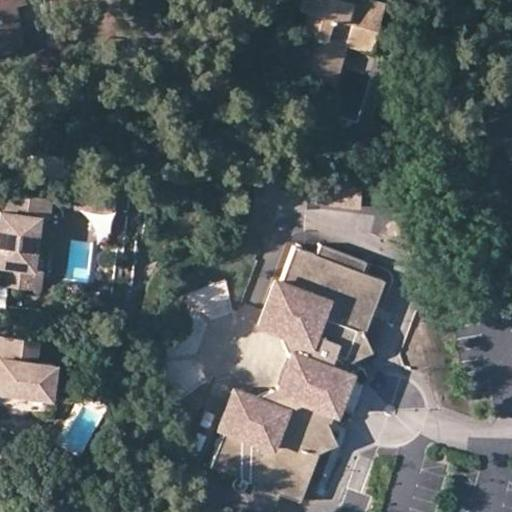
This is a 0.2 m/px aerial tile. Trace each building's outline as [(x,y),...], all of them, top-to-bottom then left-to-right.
[(13,3),(26,1),(26,0),(0,0),(0,49),(21,45),(13,3)] [(296,74),(332,83),(344,42),(367,49),(380,0),(299,0),(297,6),(305,9),(299,30),(306,32),(296,74)] [(511,113),(482,125),(489,143),(502,138),(511,163),(511,113)] [(358,181),(312,176),(309,201),(356,206),(358,181)] [(117,188),(80,183),(77,209),(78,209),(113,214),(117,188)] [(50,220),(52,199),(8,194),(5,212),(0,211),(0,212),(0,285),(41,292),(42,278),(38,276),(37,271),(33,271),(40,218),(50,220)] [(361,333),(380,280),(359,271),(363,261),(318,244),(314,253),(292,246),(280,277),(277,278),(260,323),(279,332),(289,357),(278,384),(254,393),(236,389),(218,437),(219,438),(208,467),(236,478),(234,480),(233,485),(236,489),(242,490),(247,488),(248,484),(250,481),(257,483),(253,491),(273,498),(275,493),(297,501),(316,452),(333,444),(326,426),(340,388),(350,360),(369,351),(361,333)] [(237,313),(228,278),(189,291),(175,310),(166,335),(163,355),(168,379),(180,401),(210,381),(198,360),(199,353),(210,326),(214,320),(237,313)] [(35,361),(37,340),(0,334),(0,391),(48,398),(53,364),(35,361)]
